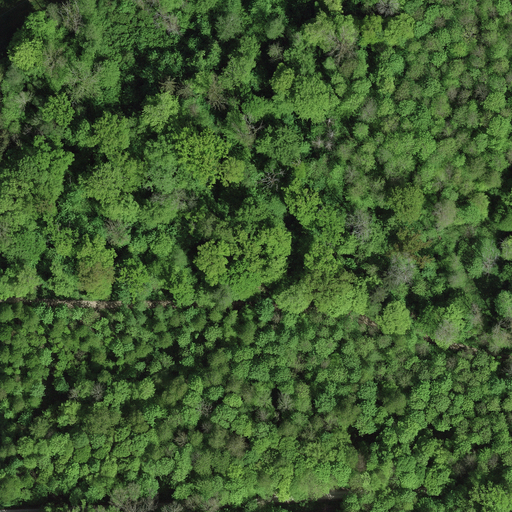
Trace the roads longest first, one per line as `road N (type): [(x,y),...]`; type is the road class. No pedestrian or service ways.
road 1 (track): [(511,358),(486,359),(423,334),(257,309),(0,302)]
road 2 (track): [(511,491),(17,511)]
